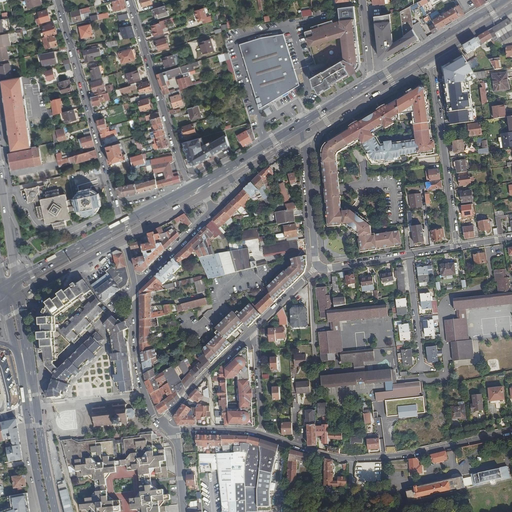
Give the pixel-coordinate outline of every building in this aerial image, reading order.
[(124,0),(116,0),(112,1),(114,6),(113,7),(114,11),(126,8),(124,0)] [(433,33),(465,14),(459,5),(455,7),(451,9),(450,8),(449,8),(450,10),(446,11),(446,10),(444,11),(442,6),(438,8),(441,13),(440,13),(438,10),(430,14),(424,5),(422,6),(428,16),(424,18),(426,21),(429,19),(429,18),(432,17),(435,23),(432,25),(431,24),(428,25),(433,33)] [(166,11),(164,6),(160,7),(154,9),(152,9),(154,15),(157,14),(158,18),(169,15),(167,10),(166,11)] [(314,29),(357,24),(355,6),(339,7),(340,20),(333,22),(333,20),(314,26),(314,29)] [(413,26),(409,6),(409,7),(400,12),(401,17),(402,22),(404,36),(413,29),(413,26)] [(89,7),(80,9),(80,10),(72,12),(74,22),(83,20),(81,13),(90,11),(89,7)] [(203,20),(204,24),(212,21),(210,16),(207,17),(204,8),(195,11),(198,22),(202,21),(203,20)] [(50,20),(47,10),(38,12),(40,18),(37,19),(38,26),(42,25),(42,22),(50,20)] [(401,17),(400,12),(395,13),(391,13),(374,16),(379,56),(385,60),(415,42),(420,41),(417,36),(413,29),(404,36),(402,22),(401,17)] [(2,21),(1,19),(0,19),(0,34),(3,34),(4,33),(10,32),(8,20),(2,21)] [(508,19),(488,31),(493,40),(491,42),(493,44),(494,46),(500,45),(506,45),(511,43),(511,30),(511,23),(508,19)] [(166,20),(160,22),(160,23),(151,26),(154,36),(163,33),(162,29),(168,27),(166,20)] [(420,41),(426,38),(417,23),(413,26),(413,29),(417,36),(420,41)] [(43,38),(45,37),(45,36),(57,33),(54,24),(43,27),(44,32),(41,33),(42,38),(43,38)] [(79,27),(82,38),(93,36),(90,24),(79,27)] [(344,43),(359,41),(357,24),(314,29),(316,44),(331,40),(330,38),(341,34),(342,35),(343,43),(344,43)] [(135,36),(132,26),(121,28),(122,32),(124,39),(135,36)] [(316,44),(314,29),(314,26),(311,27),(312,29),(305,31),(309,46),(316,44)] [(488,31),(479,37),(482,41),(483,43),(490,40),(491,42),(493,40),(488,31)] [(10,46),(9,34),(3,34),(0,34),(0,47),(7,46),(10,46)] [(252,83),(260,108),(299,85),(294,69),(295,69),(295,68),(294,68),(290,56),(291,56),(291,55),(290,55),(287,43),(287,42),(286,42),(284,34),(262,37),(240,44),(244,56),(243,56),(243,57),(244,57),(248,69),(247,69),(247,70),(248,70),(252,82),(251,82),(252,83)] [(49,37),(49,36),(45,37),(43,38),(46,49),(57,45),(54,35),(49,37)] [(156,41),(159,51),(169,48),(166,38),(156,41)] [(476,38),(463,46),(468,53),(473,51),(476,49),(481,46),(479,43),(476,38)] [(200,42),(203,54),(214,51),(210,39),(200,42)] [(361,62),(359,41),(344,43),(344,50),(343,50),(343,59),(329,68),(328,67),(319,73),(321,91),(355,71),(357,70),(359,67),(360,65),(360,62),(361,62)] [(0,61),(9,59),(7,46),(0,47),(0,61)] [(83,51),(86,62),(94,60),(93,57),(101,55),(99,47),(97,48),(97,46),(91,47),(92,49),(83,51)] [(119,53),(122,63),(135,59),(131,50),(119,53)] [(51,54),(51,52),(45,53),(45,55),(40,57),(40,60),(42,60),(43,66),(56,63),(54,53),(51,54)] [(234,72),(228,52),(224,53),(230,73),(234,72)] [(459,67),(465,63),(462,59),(464,58),(461,53),(452,58),(455,62),(456,63),(457,63),(459,67)] [(489,59),(495,70),(500,69),(499,61),(502,61),(505,61),(505,60),(505,54),(493,56),(494,58),(489,59)] [(163,57),(166,68),(176,65),(172,55),(163,57)] [(452,64),(447,56),(439,60),(437,64),(441,89),(460,86),(463,85),(460,80),(461,79),(456,71),(452,64)] [(476,57),(467,62),(472,69),(473,71),(482,66),(476,57)] [(195,62),(157,74),(164,94),(170,92),(169,90),(166,80),(168,80),(168,78),(170,77),(171,79),(178,77),(178,75),(182,74),(184,73),(184,71),(182,71),(181,70),(199,65),(198,61),(195,62)] [(455,62),(452,64),(456,71),(460,68),(459,67),(457,63),(456,63),(455,62)] [(0,65),(2,77),(12,75),(10,63),(0,65)] [(90,74),(91,80),(102,77),(99,66),(90,69),(91,74),(90,74)] [(473,71),(472,69),(464,74),(472,87),(478,84),(480,82),(478,79),(474,72),(473,71)] [(46,72),(48,80),(56,78),(53,70),(46,72)] [(127,73),(129,82),(141,79),(138,70),(127,73)] [(319,94),(321,93),(321,92),(321,91),(319,73),(311,78),(312,83),(318,93),(319,94)] [(507,89),(507,92),(511,91),(510,78),(507,78),(506,73),(493,75),(495,90),(507,89)] [(22,77),(3,80),(13,151),(32,147),(22,77)] [(192,83),(190,78),(185,80),(184,77),(183,77),(178,79),(181,89),(187,87),(189,86),(188,85),(192,83)] [(119,89),(118,83),(109,85),(107,79),(91,83),(95,96),(108,92),(119,89)] [(72,90),(69,80),(59,82),(62,93),(72,90)] [(144,83),(143,82),(138,83),(139,86),(139,87),(141,92),(146,90),(147,92),(152,90),(149,81),(144,83)] [(130,86),(119,89),(121,94),(130,91),(131,90),(136,88),(135,84),(130,86)] [(421,86),(398,99),(399,114),(413,112),(415,127),(412,127),(413,132),(415,132),(417,132),(431,130),(426,89),(421,86)] [(170,92),(164,94),(165,98),(171,96),(174,108),(183,105),(179,89),(173,91),(170,92)] [(464,90),(456,91),(457,92),(446,94),(447,103),(458,101),(457,96),(457,94),(464,93),(464,90)] [(108,92),(95,96),(91,97),(93,105),(101,103),(100,102),(109,99),(108,92)] [(49,117),(62,113),(60,103),(61,103),(60,98),(51,100),(53,109),(48,111),(49,117)] [(151,107),(148,99),(139,102),(141,110),(151,107)] [(417,132),(418,140),(416,140),(392,143),(392,141),(391,141),(385,142),(385,144),(381,145),(377,137),(376,136),(375,137),(372,133),(384,125),(385,127),(386,129),(387,128),(393,125),(394,124),(393,122),(393,120),(396,118),(400,118),(399,114),(398,99),(387,106),(382,109),(378,111),(359,123),(355,125),(351,128),(341,133),(348,145),(350,144),(352,146),(356,143),(356,142),(359,141),(360,140),(367,151),(365,152),(367,154),(365,155),(368,160),(370,159),(372,163),(376,162),(376,164),(392,162),(392,160),(394,160),(394,158),(401,157),(400,155),(407,155),(407,156),(412,156),(413,157),(426,156),(425,154),(434,153),(432,140),(431,140),(430,138),(432,137),(431,130),(417,132)] [(201,117),(198,105),(193,106),(188,108),(189,113),(188,114),(190,121),(201,117)] [(494,112),(495,119),(503,118),(504,117),(506,117),(504,105),(493,106),(494,112)] [(267,116),(273,113),(269,107),(264,110),(267,116)] [(76,120),(73,109),(63,112),(66,123),(76,120)] [(449,111),(451,125),(462,123),(461,120),(455,121),(453,110),(449,111)] [(162,122),(160,117),(151,120),(152,124),(151,124),(152,126),(162,122)] [(99,129),(107,127),(105,119),(97,121),(99,129)] [(185,136),(189,135),(191,135),(196,133),(193,124),(182,127),(185,136)] [(480,124),(469,125),(470,136),(482,134),(480,124)] [(372,133),(375,137),(376,136),(374,133),(385,127),(384,125),(372,133)] [(109,131),(108,127),(107,127),(99,129),(102,139),(115,135),(114,130),(109,131)] [(244,146),(256,139),(252,127),(238,135),(244,146)] [(67,139),(65,131),(57,133),(60,141),(67,139)] [(511,132),(501,134),(503,147),(511,145),(511,132)] [(168,139),(166,133),(156,136),(156,137),(158,142),(168,139)] [(346,148),(349,146),(348,145),(341,133),(329,141),(325,144),(323,147),(322,150),(322,152),(323,168),(325,168),(325,175),(324,175),(325,189),(325,192),(326,192),(327,199),(326,199),(327,225),(337,224),(336,223),(339,222),(339,224),(340,224),(340,222),(343,222),(344,224),(358,237),(359,237),(360,240),(358,240),(358,241),(360,241),(361,243),(359,244),(361,253),(384,249),(384,247),(390,246),(390,248),(395,247),(395,245),(400,244),(401,244),(399,231),(392,232),(393,233),(389,233),(389,232),(387,232),(386,232),(385,233),(374,235),(375,236),(372,237),(371,234),(370,226),(366,223),(367,221),(356,211),(355,212),(351,209),(343,209),(340,210),(340,207),(341,207),(341,201),(340,200),(340,198),(341,198),(342,196),(341,194),(339,194),(339,191),(340,190),(340,188),(339,177),(338,177),(338,174),(340,173),(340,171),(338,170),(338,166),(338,159),(336,159),(336,157),(337,157),(337,155),(338,153),(343,150),(342,148),(345,147),(346,148)] [(87,146),(94,144),(91,135),(85,137),(81,138),(84,149),(88,148),(87,146)] [(200,137),(184,142),(190,162),(196,164),(229,144),(227,135),(220,137),(212,143),(211,141),(203,145),(200,137)] [(169,145),(168,139),(158,142),(159,145),(160,148),(169,145)] [(360,140),(359,141),(365,152),(367,151),(360,140)] [(463,140),(453,141),(455,152),(464,151),(463,140)] [(108,159),(109,163),(126,158),(125,154),(123,154),(120,143),(107,147),(110,158),(108,159)] [(37,148),(33,148),(33,149),(9,154),(11,170),(42,164),(39,147),(37,148)] [(90,158),(97,156),(95,150),(81,154),(75,156),(69,157),(71,161),(76,160),(77,163),(91,159),(90,158)] [(144,160),(144,158),(142,153),(130,156),(132,164),(144,160)] [(152,165),(174,161),(172,156),(146,161),(147,166),(152,165)] [(456,161),(457,173),(459,173),(467,172),(465,159),(456,161)] [(131,169),(128,160),(127,161),(129,167),(121,168),(122,173),(132,171),(131,169)] [(176,166),(174,160),(174,161),(152,165),(153,169),(155,179),(156,182),(172,177),(171,175),(169,168),(176,166)] [(270,166),(264,170),(269,177),(274,174),(272,170),(270,166)] [(264,170),(259,174),(262,179),(265,185),(267,184),(268,183),(266,179),(269,177),(264,170)] [(431,181),(440,179),(439,170),(429,171),(431,181)] [(173,175),(171,175),(172,177),(156,182),(157,188),(180,181),(177,171),(172,173),(173,175)] [(467,172),(459,173),(460,176),(459,176),(460,186),(470,184),(469,175),(468,175),(468,172),(467,172)] [(294,173),(288,174),(293,190),(301,188),(300,182),(297,183),(294,173)] [(259,174),(252,182),(260,190),(265,185),(262,179),(259,174)] [(426,182),(424,183),(425,191),(427,190),(441,188),(440,181),(426,182)] [(147,191),(145,182),(135,184),(137,193),(147,191)] [(252,182),(244,190),(252,197),(253,199),(262,195),(260,190),(252,182)] [(137,193),(135,184),(135,183),(116,187),(119,197),(137,193)] [(284,183),(278,185),(281,193),(284,202),(288,210),(293,209),(296,209),(295,205),(295,202),(291,203),(289,198),(290,198),(284,183)] [(265,185),(260,190),(262,195),(263,197),(264,199),(270,196),(268,192),(265,185)] [(68,200),(67,198),(63,195),(60,195),(58,189),(46,192),(47,198),(44,199),(41,197),(41,196),(42,195),(42,192),(42,191),(40,190),(39,190),(39,189),(40,188),(40,186),(26,189),(28,200),(28,203),(31,203),(31,202),(39,200),(43,202),(44,206),(37,207),(40,219),(46,218),(47,221),(46,222),(46,224),(48,224),(48,225),(50,225),(50,223),(53,223),(55,229),(68,226),(66,220),(69,220),(72,216),(70,211),(77,210),(74,199),(68,200)] [(79,195),(77,198),(73,198),(74,199),(77,210),(77,212),(80,211),(84,213),(84,216),(97,213),(97,210),(99,207),(102,206),(100,197),(98,193),(96,194),(92,191),(91,188),(78,191),(79,195)] [(244,190),(240,194),(247,202),(249,204),(252,201),(250,199),(252,197),(244,190)] [(462,202),(472,201),(471,190),(461,192),(462,202)] [(240,194),(235,199),(242,206),(244,205),(247,202),(240,194)] [(421,195),(410,196),(412,209),(423,207),(421,195)] [(270,196),(264,199),(267,205),(273,202),(270,196)] [(235,199),(231,203),(238,210),(241,213),(245,210),(242,206),(235,199)] [(284,202),(279,203),(281,208),(282,211),(288,210),(284,202)] [(224,209),(232,217),(233,219),(235,219),(234,217),(233,215),(238,210),(231,203),(224,209)] [(224,209),(213,220),(217,224),(220,222),(221,224),(224,221),(226,222),(228,225),(233,219),(232,217),(224,209)] [(288,210),(282,211),(277,212),(278,218),(277,218),(278,224),(293,222),(292,214),(294,214),(293,209),(288,210)] [(185,214),(175,219),(177,223),(181,219),(182,220),(181,222),(187,227),(192,223),(185,214)] [(213,220),(212,221),(218,228),(219,229),(226,222),(224,221),(221,224),(220,222),(217,224),(213,220)] [(480,231),(491,229),(490,223),(491,222),(491,221),(490,221),(489,220),(479,221),(480,231)] [(212,221),(207,226),(213,233),(218,228),(212,221)] [(473,231),(473,225),(463,227),(465,238),(474,236),(473,231)] [(207,226),(199,234),(206,241),(210,239),(209,236),(213,233),(207,226)] [(424,242),(422,226),(413,227),(415,243),(424,242)] [(164,233),(161,227),(154,231),(155,235),(159,235),(164,233)] [(218,228),(213,233),(217,237),(222,232),(219,229),(218,228)] [(172,243),(180,235),(176,230),(175,229),(174,230),(173,229),(166,233),(172,243)] [(430,239),(431,246),(434,245),(433,241),(441,240),(441,235),(443,235),(443,229),(429,232),(429,235),(430,239)] [(258,230),(241,233),(242,240),(260,238),(260,237),(258,230)] [(297,230),(286,232),(287,242),(291,241),(298,240),(299,239),(297,230)] [(158,245),(157,242),(161,240),(159,235),(155,235),(154,231),(149,233),(151,244),(145,245),(144,241),(141,241),(141,242),(142,247),(144,252),(145,254),(145,256),(149,266),(165,250),(161,244),(158,245)] [(163,243),(161,244),(165,250),(172,243),(166,233),(164,233),(159,235),(161,240),(163,243)] [(210,239),(206,241),(199,234),(185,247),(191,254),(195,251),(200,257),(216,254),(215,251),(213,252),(210,239)] [(300,250),(298,240),(291,241),(292,251),(300,250)] [(292,251),(291,241),(287,242),(265,245),(264,246),(265,254),(266,256),(292,251)] [(265,254),(264,246),(261,246),(249,248),(250,256),(265,254)] [(185,247),(174,258),(181,266),(184,264),(181,261),(185,258),(186,258),(191,254),(185,247)] [(199,257),(208,278),(209,279),(253,268),(251,262),(250,256),(249,248),(243,249),(230,252),(216,254),(200,257),(199,257)] [(117,251),(113,253),(117,267),(114,269),(112,267),(106,271),(108,273),(91,285),(96,290),(96,291),(104,302),(109,298),(110,298),(116,294),(115,293),(127,284),(129,279),(123,253),(117,251)] [(485,262),(484,253),(474,254),(475,264),(485,262)] [(307,259),(306,255),(292,259),(293,263),(294,264),(291,267),(289,267),(290,268),(288,269),(286,269),(280,275),(280,276),(278,278),(276,278),(274,279),(275,280),(273,283),(272,283),(267,287),(268,289),(296,281),(301,277),(305,272),(307,265),(307,261),(307,259)] [(143,272),(149,266),(145,256),(134,259),(137,270),(143,272)] [(174,258),(156,276),(163,283),(170,277),(170,278),(171,279),(173,279),(176,276),(174,273),(181,266),(174,258)] [(454,263),(441,265),(442,276),(455,274),(454,263)] [(418,267),(419,274),(428,273),(427,266),(418,267)] [(397,278),(399,293),(405,293),(403,267),(396,268),(397,271),(397,278)] [(505,271),(495,273),(496,283),(497,283),(499,294),(454,299),(455,310),(457,310),(457,319),(462,318),(462,314),(464,314),(463,308),(465,308),(465,309),(511,304),(511,292),(510,293),(510,288),(507,288),(507,286),(509,286),(508,278),(506,278),(504,278),(504,275),(506,275),(505,271)] [(394,280),(392,273),(381,275),(382,283),(394,280)] [(428,273),(419,274),(420,285),(429,284),(428,273)] [(347,284),(355,283),(354,275),(346,276),(347,284)] [(163,283),(156,276),(140,291),(140,295),(151,293),(155,292),(167,289),(164,286),(162,285),(163,283)] [(201,276),(164,286),(167,289),(168,289),(181,286),(183,285),(195,282),(205,280),(209,279),(208,278),(201,276)] [(368,286),(368,278),(360,279),(362,287),(368,286)] [(207,290),(205,280),(195,282),(197,292),(207,290)] [(46,366),(47,367),(52,362),(59,355),(67,347),(73,342),(77,337),(80,334),(91,323),(93,321),(97,317),(97,312),(100,311),(101,308),(98,306),(101,304),(97,298),(84,281),(77,286),(74,283),(71,285),(73,289),(49,308),(47,310),(45,309),(43,313),(45,315),(44,318),(45,332),(43,332),(43,338),(44,349),(40,349),(40,353),(44,353),(44,362),(46,362),(46,366)] [(296,281),(268,289),(270,292),(270,293),(275,302),(296,281)] [(337,321),(340,321),(388,316),(387,305),(331,310),(329,295),(327,295),(326,287),(315,287),(316,300),(318,300),(320,318),(327,317),(328,322),(330,322),(331,331),(336,330),(336,326),(337,326),(337,321)] [(151,306),(151,301),(153,301),(155,301),(155,292),(151,293),(140,295),(140,320),(150,319),(158,317),(172,314),(183,311),(182,309),(181,309),(180,305),(177,306),(177,309),(174,310),(172,310),(171,305),(164,306),(165,310),(151,314),(151,306)] [(275,302),(270,293),(255,307),(262,314),(275,302)] [(421,294),(422,301),(431,300),(430,293),(421,294)] [(333,298),(334,306),(345,304),(345,297),(333,298)] [(182,304),(183,311),(208,305),(206,298),(182,304)] [(396,299),(397,307),(406,306),(405,298),(396,299)] [(431,300),(422,301),(423,309),(432,308),(431,300)] [(249,326),(261,315),(253,307),(251,305),(250,304),(247,306),(246,306),(245,308),(245,310),(243,312),(243,311),(240,314),(239,315),(241,316),(244,319),(249,326)] [(164,306),(151,306),(151,314),(165,310),(164,306)] [(406,306),(397,307),(398,315),(407,314),(406,306)] [(307,324),(306,309),(304,307),(292,308),(291,310),(291,326),(293,327),(305,327),(307,324)] [(282,308),(277,314),(280,320),(280,325),(288,324),(287,317),(282,308)] [(457,341),(469,340),(465,309),(465,308),(463,308),(464,314),(462,314),(462,318),(457,319),(454,319),(457,341)] [(105,313),(103,311),(97,317),(93,321),(95,323),(105,313)] [(235,320),(241,316),(239,315),(238,316),(235,314),(233,312),(230,315),(229,317),(227,319),(224,319),(223,320),(223,322),(221,324),(216,329),(217,330),(218,330),(235,320)] [(113,316),(104,326),(108,331),(109,333),(111,336),(112,344),(111,344),(116,382),(117,382),(118,389),(120,390),(120,392),(133,390),(130,365),(128,343),(126,343),(125,332),(130,330),(126,322),(123,324),(119,320),(117,321),(113,316)] [(248,327),(249,326),(244,319),(241,316),(235,320),(218,330),(227,340),(230,336),(241,326),(244,323),(248,327)] [(150,319),(140,320),(141,337),(150,336),(150,327),(153,327),(160,326),(158,317),(150,319)] [(447,342),(451,342),(457,341),(454,319),(444,320),(447,342)] [(170,329),(178,325),(175,320),(168,323),(170,329)] [(433,320),(431,320),(424,321),(425,328),(434,327),(433,320)] [(340,353),(343,352),(340,321),(337,321),(337,326),(336,326),(336,330),(331,331),(328,331),(330,354),(340,353)] [(85,332),(92,325),(91,323),(80,334),(82,336),(85,332)] [(400,332),(409,331),(408,324),(402,325),(399,325),(400,332)] [(434,327),(425,328),(426,335),(432,335),(435,334),(434,327)] [(285,328),(269,329),(270,341),(276,340),(276,342),(285,341),(285,328)] [(211,364),(231,344),(227,340),(218,330),(217,330),(218,331),(220,333),(218,336),(215,338),(215,339),(214,341),(211,341),(210,341),(210,343),(210,344),(208,346),(208,345),(207,347),(204,348),(204,349),(203,350),(205,354),(208,359),(211,364)] [(320,354),(330,354),(328,331),(318,332),(320,354)] [(410,339),(409,331),(400,332),(400,335),(401,340),(404,340),(410,339)] [(59,369),(54,374),(55,375),(98,333),(97,332),(59,369)] [(98,333),(55,375),(54,376),(49,391),(50,397),(58,396),(62,395),(61,392),(63,390),(67,391),(70,382),(69,381),(70,378),(72,379),(85,366),(83,365),(85,363),(87,364),(96,355),(95,354),(102,348),(104,346),(101,343),(104,339),(98,333)] [(150,336),(141,337),(141,343),(148,342),(151,341),(159,338),(158,333),(155,335),(150,336)] [(474,359),(472,339),(469,340),(457,341),(451,342),(454,361),(474,359)] [(148,342),(141,343),(141,352),(153,348),(152,344),(151,344),(147,346),(146,343),(147,343),(148,342)] [(179,347),(182,351),(190,347),(187,342),(179,347)] [(427,347),(428,355),(437,354),(436,346),(427,347)] [(67,347),(59,355),(61,356),(67,351),(69,349),(67,347)] [(149,360),(157,356),(156,355),(155,348),(153,348),(141,352),(143,363),(149,361),(149,360)] [(237,355),(225,367),(226,377),(236,376),(237,376),(238,376),(239,386),(239,388),(237,388),(238,401),(240,400),(240,403),(241,410),(236,409),(236,411),(233,411),(234,409),(228,409),(228,410),(230,425),(235,425),(235,424),(238,424),(238,425),(250,426),(253,426),(251,398),(251,390),(249,370),(248,355),(248,350),(244,348),(241,351),(237,355)] [(392,381),(391,369),(365,372),(363,362),(375,360),(374,349),(343,352),(340,353),(341,361),(339,361),(339,363),(341,363),(341,364),(353,363),(353,373),(321,376),(322,387),(357,384),(357,382),(366,382),(366,383),(385,382),(392,381)] [(402,353),(397,353),(398,358),(403,357),(412,356),(412,349),(402,350),(402,353)] [(206,369),(211,364),(208,359),(205,354),(199,359),(201,362),(202,364),(201,365),(206,369)] [(437,354),(428,355),(429,362),(438,361),(437,354)] [(59,355),(52,362),(54,364),(61,356),(59,355)] [(306,355),(294,356),(295,366),(307,365),(306,355)] [(143,363),(144,372),(152,367),(151,362),(154,361),(158,359),(157,356),(149,360),(149,361),(143,363)] [(413,364),(412,356),(403,357),(404,365),(413,364)] [(186,389),(196,378),(192,375),(192,374),(187,365),(184,359),(178,363),(182,370),(185,378),(181,384),(172,366),(164,372),(168,383),(173,395),(169,398),(165,400),(169,408),(177,402),(186,390),(186,389)] [(196,379),(206,369),(201,365),(202,364),(201,362),(192,370),(189,364),(187,365),(192,374),(192,375),(196,378),(196,379)] [(54,364),(48,369),(51,371),(54,374),(59,369),(56,366),(54,364)] [(144,374),(146,381),(156,376),(154,368),(144,374)] [(401,388),(401,383),(397,383),(396,379),(395,379),(395,374),(394,374),(394,369),(391,369),(392,381),(385,382),(386,390),(390,389),(401,388)] [(145,382),(150,394),(160,389),(157,383),(161,381),(164,386),(168,383),(164,372),(156,376),(146,381),(145,382)] [(226,380),(221,380),(221,385),(223,385),(223,391),(221,391),(218,391),(218,396),(220,396),(221,396),(227,395),(226,380)] [(296,382),(297,394),(310,393),(309,381),(296,382)] [(161,414),(169,408),(165,400),(163,396),(167,394),(169,398),(173,395),(168,383),(164,386),(160,389),(150,394),(152,399),(160,414),(161,414)] [(421,386),(401,388),(403,399),(420,397),(420,394),(421,393),(421,386)] [(503,387),(490,389),(491,401),(504,399),(504,392),(503,387)] [(403,399),(401,388),(390,389),(391,400),(403,399)] [(197,389),(193,393),(201,399),(203,396),(202,395),(200,393),(200,392),(200,390),(198,389),(197,389)] [(391,400),(390,389),(386,390),(386,392),(375,393),(377,401),(385,400),(391,400)] [(193,393),(189,397),(193,400),(194,399),(195,400),(198,402),(201,399),(193,393)] [(221,396),(220,396),(221,406),(222,406),(222,411),(223,411),(228,410),(228,409),(227,395),(221,396)] [(482,395),(473,396),(474,405),(471,405),(471,411),(483,410),(482,395)] [(391,400),(385,400),(387,417),(425,413),(424,396),(420,397),(403,399),(391,400)] [(128,409),(127,404),(126,404),(126,403),(125,403),(125,404),(120,405),(119,404),(118,404),(118,405),(114,405),(113,404),(112,404),(112,406),(107,406),(107,405),(106,405),(106,407),(101,407),(100,406),(99,407),(94,408),(93,407),(93,408),(92,408),(92,410),(93,410),(93,413),(92,414),(92,415),(93,415),(94,421),(93,421),(93,422),(94,422),(95,425),(94,425),(94,427),(95,426),(95,427),(96,427),(96,426),(101,426),(102,427),(103,427),(103,426),(108,425),(108,426),(109,426),(109,425),(115,424),(115,425),(116,425),(116,424),(119,424),(119,426),(122,426),(122,423),(127,422),(127,423),(128,423),(128,422),(129,422),(129,418),(133,417),(134,416),(135,416),(135,415),(134,414),(134,411),(135,411),(135,410),(133,410),(132,408),(128,409)] [(327,403),(318,403),(319,416),(322,416),(322,417),(323,417),(323,425),(324,427),(316,427),(317,438),(323,438),(323,443),(329,443),(329,438),(329,433),(329,422),(329,417),(329,415),(327,415),(327,403)] [(187,406),(184,404),(175,417),(179,425),(197,425),(196,418),(196,417),(194,417),(194,415),(189,415),(188,414),(192,409),(189,407),(187,406)] [(465,405),(459,406),(451,406),(453,418),(466,417),(465,405)] [(193,407),(189,407),(192,409),(188,414),(189,415),(194,415),(194,417),(196,417),(196,414),(194,414),(193,407)] [(230,425),(228,410),(223,411),(223,415),(222,416),(222,417),(221,417),(221,418),(225,418),(225,425),(230,425)] [(306,420),(307,426),(308,426),(316,426),(315,412),(309,413),(309,417),(309,420),(306,420)] [(293,434),(292,417),(282,417),(283,434),(293,434)] [(18,419),(1,422),(10,460),(24,457),(18,419)] [(309,445),(317,445),(317,438),(316,427),(316,426),(308,426),(308,432),(309,433),(310,438),(309,438),(309,445)] [(60,440),(67,466),(77,470),(78,475),(95,474),(97,496),(87,497),(87,503),(82,504),(82,511),(87,511),(88,508),(93,508),(93,511),(167,511),(166,505),(161,505),(160,500),(171,499),(170,493),(165,493),(164,488),(153,489),(150,467),(156,467),(158,478),(168,477),(165,448),(160,449),(156,446),(155,432),(144,433),(144,437),(125,439),(127,460),(122,460),(116,461),(113,440),(95,442),(95,439),(83,440),(78,441),(77,442),(70,439),(60,440)] [(219,469),(219,472),(223,507),(223,511),(236,511),(235,451),(238,451),(237,445),(235,445),(234,442),(245,442),(245,444),(247,444),(249,436),(221,435),(221,436),(222,443),(229,443),(230,453),(223,453),(217,453),(219,469)] [(367,440),(368,449),(380,448),(379,438),(379,435),(367,437),(367,440)] [(249,436),(247,444),(246,448),(248,448),(248,454),(245,465),(245,487),(246,487),(257,487),(261,463),(262,450),(260,445),(261,440),(249,436)] [(273,469),(279,447),(279,446),(261,440),(260,445),(262,450),(261,463),(257,487),(257,495),(259,495),(272,495),(272,483),(272,475),(273,469)] [(235,451),(236,511),(245,511),(245,487),(245,465),(248,454),(244,453),(244,447),(246,448),(247,444),(245,444),(245,442),(234,442),(235,445),(237,445),(238,451),(235,451)] [(286,483),(286,496),(292,496),(293,486),(294,486),(296,485),(297,460),(306,461),(308,455),(289,450),(289,453),(290,454),(287,473),(286,483)] [(447,458),(445,451),(431,455),(432,462),(434,463),(446,460),(447,458)] [(200,453),(198,453),(198,462),(211,462),(212,469),(219,469),(217,453),(216,453),(213,453),(210,453),(207,453),(204,453),(200,453)] [(423,460),(422,457),(414,459),(409,459),(411,475),(421,474),(422,473),(422,468),(421,466),(418,466),(415,467),(415,462),(418,461),(423,460)] [(333,480),(333,460),(325,458),(324,480),(324,485),(333,485),(333,486),(338,486),(338,485),(347,485),(347,476),(338,476),(338,480),(333,480)] [(502,480),(510,478),(507,466),(499,468),(499,469),(479,473),(479,472),(471,474),(472,476),(463,479),(463,476),(418,486),(417,485),(415,486),(415,489),(406,491),(408,501),(416,499),(416,497),(457,488),(457,490),(465,488),(465,486),(474,484),(474,486),(481,484),(481,483),(502,479),(502,480)] [(195,474),(187,475),(187,485),(196,484),(195,474)] [(26,486),(25,475),(12,477),(14,488),(18,487),(22,487),(26,486)] [(257,495),(257,487),(246,487),(246,511),(255,511),(256,511),(259,511),(259,506),(259,495),(257,495)] [(0,511),(29,511),(27,492),(7,496),(9,508),(0,511)] [(259,506),(272,506),(272,495),(259,495),(259,506)]
